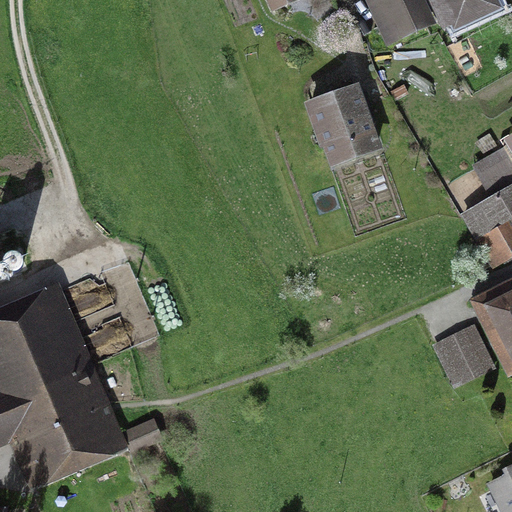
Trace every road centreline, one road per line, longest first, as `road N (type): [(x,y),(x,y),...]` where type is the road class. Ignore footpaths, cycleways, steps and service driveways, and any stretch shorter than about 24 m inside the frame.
road 1 (track): [(15,0),(26,82),(71,217),(44,281),(0,301)]
road 2 (track): [(0,229),(23,226),(121,248),(145,268),(162,308)]
